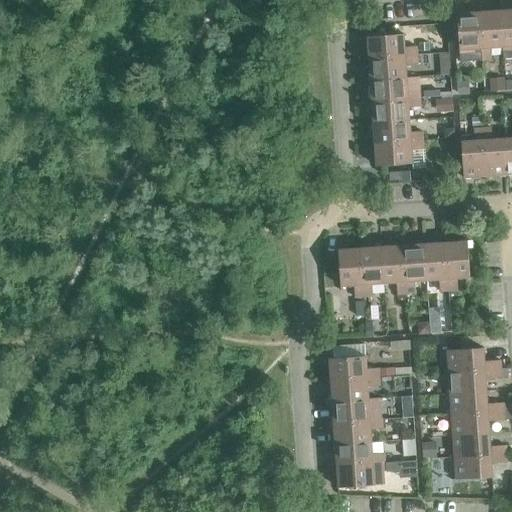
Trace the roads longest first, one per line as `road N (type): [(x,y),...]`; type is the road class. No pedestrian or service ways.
road 1 (residential): [(346,216),(311,241),(308,326),(299,342),(305,511)]
road 2 (residential): [(346,216),(330,27),(346,0)]
road 3 (residential): [(511,250),(506,200),(346,216)]
